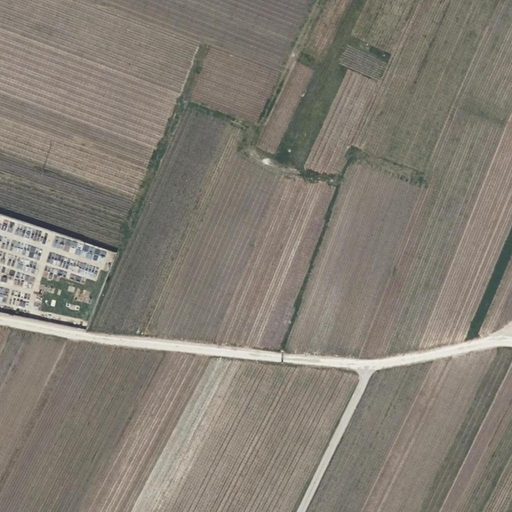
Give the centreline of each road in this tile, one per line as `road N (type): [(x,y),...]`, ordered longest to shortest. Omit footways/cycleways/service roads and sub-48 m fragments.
road 1 (track): [(511,342),(339,361),(101,339),(0,318)]
road 2 (track): [(121,244),(176,106),(192,103),(256,129)]
road 3 (track): [(318,0),(246,151)]
road 4 (track): [(295,511),(368,362)]
